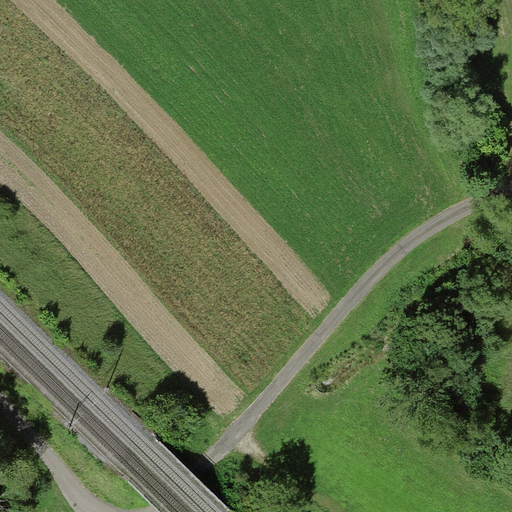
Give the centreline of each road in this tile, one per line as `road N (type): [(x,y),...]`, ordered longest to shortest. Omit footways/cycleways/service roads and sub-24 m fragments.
road 1 (track): [(151,511),(235,436),(385,257),(424,227),(511,185)]
road 2 (track): [(0,409),(94,511)]
road 3 (track): [(235,436),(345,511)]
